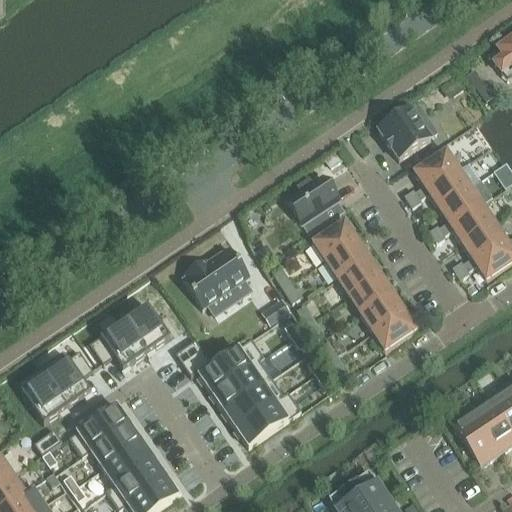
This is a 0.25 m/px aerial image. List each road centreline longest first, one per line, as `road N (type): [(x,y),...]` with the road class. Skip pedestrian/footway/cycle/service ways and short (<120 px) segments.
road 1 (residential): [(0,312),(453,0)]
road 2 (residential): [(467,322),(191,511)]
road 3 (residential): [(467,322),(360,166)]
